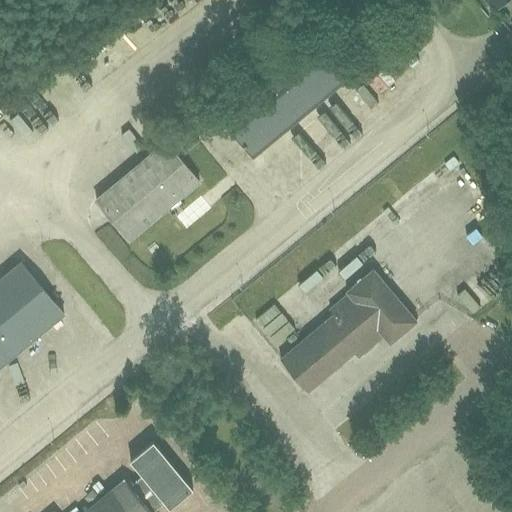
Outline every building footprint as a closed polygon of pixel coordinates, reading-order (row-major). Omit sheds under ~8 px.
[(211,103),(210,103),(253,155),(254,154),(253,153),(352,71),(353,72),(354,71),(311,20),(310,21),(211,103)] [(200,141),(184,124),(169,137),(185,154),(200,141)] [(96,198),(129,237),(199,178),(166,139),(96,198)] [(0,276),(0,362),(62,312),(64,311),(21,259),(0,276)] [(280,357),(307,390),(353,351),(357,355),(383,333),(390,341),(416,319),(373,267),(346,289),(348,292),(329,308),(333,312),(280,357)] [(153,511),(152,510),(164,500),(169,507),(193,487),(153,439),(129,459),(143,475),(131,485),(125,477),(83,511),(55,511),(54,510),(51,511),(153,511)]
